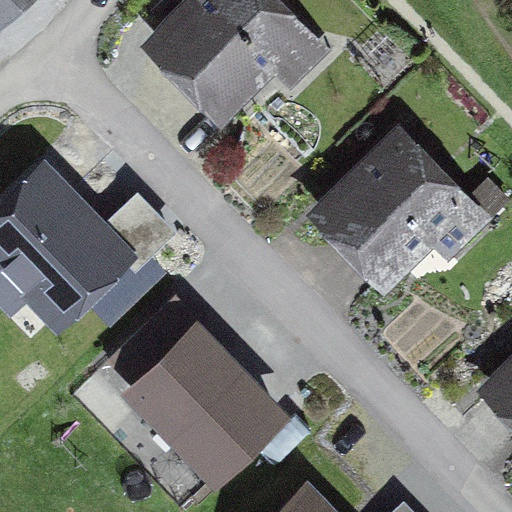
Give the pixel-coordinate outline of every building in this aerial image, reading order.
[(200,0),(161,37),(245,124),(315,56),(261,0),(200,0)] [(327,208),(386,269),(456,202),(397,141),(327,208)] [(143,257),(44,155),(0,197),(0,305),(13,319),(28,305),(59,337),(143,257)] [(140,192),(115,215),(152,255),(177,233),(140,192)] [(196,328),(135,388),(215,470),(276,411),(196,328)] [(511,369),(497,384),(511,398),(511,369)] [(408,511),(403,506),(397,511),(322,511),(305,494),(286,511),(408,511)]
